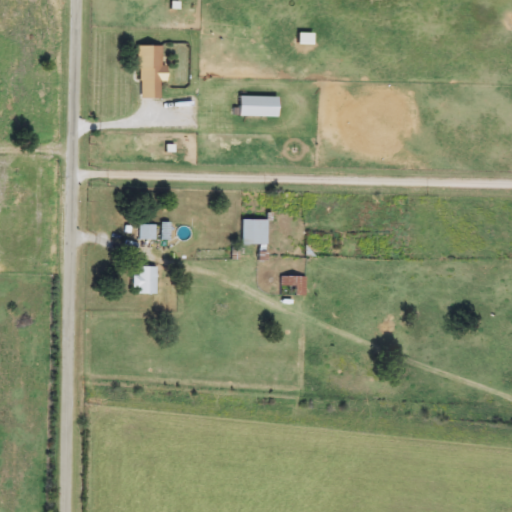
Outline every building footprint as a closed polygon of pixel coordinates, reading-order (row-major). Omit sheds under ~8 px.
[(159,99),(138,99),(137,47),(161,46),(161,66),(167,66),(167,81),(159,81),(159,99)] [(277,97),(277,118),(239,118),(239,97),(277,97)] [(266,220),(266,245),(240,245),(241,220),(266,220)] [(154,225),(154,239),(133,239),(133,225),(154,225)] [(155,295),(134,295),(134,276),(137,276),(137,267),(155,267),(155,295)] [(305,277),(305,296),(280,296),(280,277),(305,277)]
